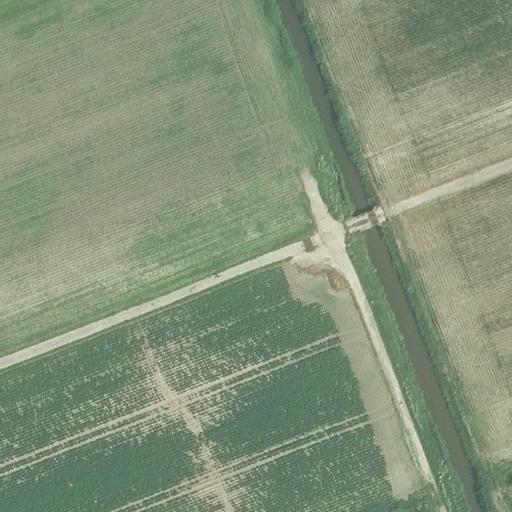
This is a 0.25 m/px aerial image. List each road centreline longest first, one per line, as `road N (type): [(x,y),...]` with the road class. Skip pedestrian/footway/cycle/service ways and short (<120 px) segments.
road 1 (track): [(0,363),(332,234),(310,181)]
road 2 (track): [(332,234),(440,511)]
road 3 (track): [(332,234),(511,164)]
